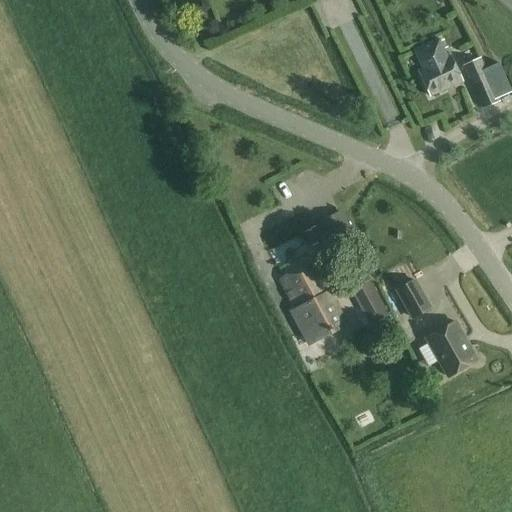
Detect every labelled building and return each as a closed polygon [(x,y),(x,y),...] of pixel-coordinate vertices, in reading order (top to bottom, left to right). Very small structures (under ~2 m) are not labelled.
[(335,25),(359,13),(351,0),(322,0),(323,0),(335,25)] [(463,81),(451,56),(447,57),(439,39),(414,51),(423,69),(418,71),(430,97),(463,81)] [(471,83),(482,108),(499,101),(498,98),(511,92),(500,66),(486,72),(480,58),(468,64),(473,75),(475,74),(477,80),(471,83)] [(322,222),(337,248),(355,238),(341,212),(322,222)] [(304,232),(312,246),(322,240),(314,226),(304,232)] [(345,325),(332,300),(312,262),(280,279),(296,308),(291,311),(309,344),(345,325)] [(369,325),(387,315),(368,280),(350,289),(369,325)] [(430,308),(414,280),(397,290),(413,318),(430,308)] [(448,376),(477,360),(455,321),(426,337),(448,376)] [(307,371),(317,367),(308,347),(299,352),(307,371)]
